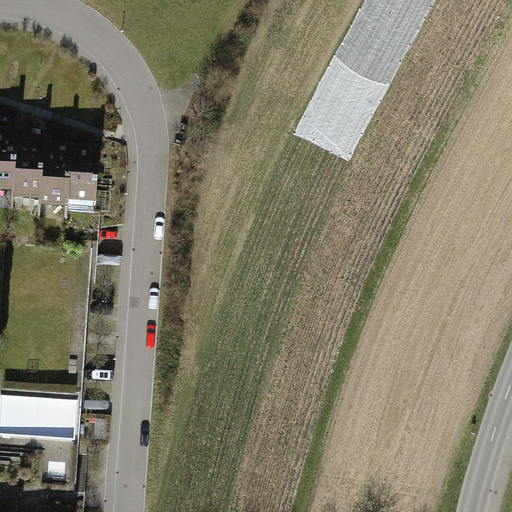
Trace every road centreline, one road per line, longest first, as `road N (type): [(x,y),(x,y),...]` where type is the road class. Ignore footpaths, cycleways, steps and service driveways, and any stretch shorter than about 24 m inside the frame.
road 1 (residential): [(0,2),(46,5),(113,40),(150,105),(157,161),(134,511)]
road 2 (tertiary): [(474,511),(511,389)]
